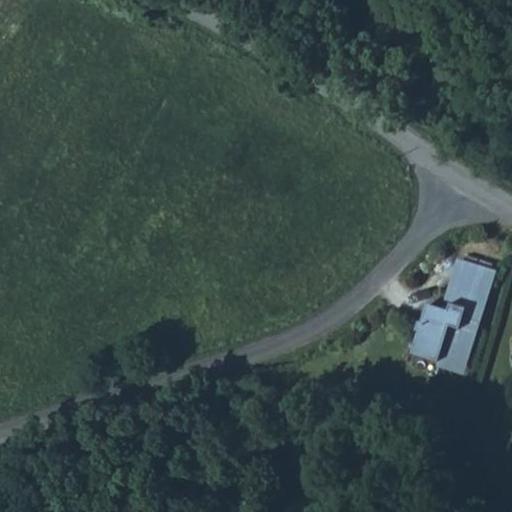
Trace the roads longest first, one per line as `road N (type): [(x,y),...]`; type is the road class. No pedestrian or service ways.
road 1 (unclassified): [(480,193),(346,311),(255,356),(0,438)]
road 2 (unclassified): [(160,0),(480,193)]
